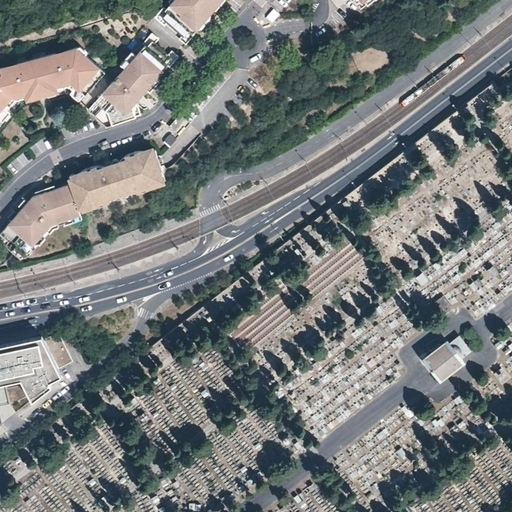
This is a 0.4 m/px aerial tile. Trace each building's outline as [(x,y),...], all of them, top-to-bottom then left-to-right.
[(171,0),(170,2),(165,7),(168,10),(162,17),(168,22),(182,35),(184,36),(187,33),(190,36),(212,12),(222,0),(171,0)] [(168,10),(165,7),(164,6),(155,16),(164,25),(168,22),(162,17),(168,10)] [(159,38),(153,33),(152,32),(143,43),(145,45),(146,44),(147,45),(153,40),(156,42),(159,38)] [(190,36),(187,33),(184,36),(182,35),(179,38),(185,43),(187,43),(191,39),(192,38),(190,36)] [(156,42),(153,40),(147,45),(146,44),(145,45),(136,54),(125,67),(96,100),(108,111),(112,123),(137,116),(133,105),(147,89),(157,77),(168,65),(168,64),(167,62),(172,56),(168,54),(156,42)] [(77,46),(0,66),(0,67),(1,73),(0,73),(0,111),(13,97),(25,95),(26,100),(59,92),(58,86),(71,83),(80,91),(101,67),(86,54),(78,46),(77,46)] [(88,52),(80,46),(78,46),(86,54),(88,52)] [(179,55),(172,49),(168,54),(172,56),(167,62),(168,64),(168,65),(170,67),(179,57),(179,55)] [(136,54),(132,51),(120,64),(125,67),(136,54)] [(160,80),(157,77),(147,89),(150,92),(160,80)] [(108,111),(96,100),(88,109),(107,126),(108,125),(112,123),(108,111)] [(186,118),(182,114),(181,114),(171,125),(176,129),(186,118)] [(36,156),(51,147),(46,137),(30,147),(36,156)] [(155,145),(136,151),(136,152),(132,154),(132,153),(126,154),(127,157),(99,166),(98,164),(92,166),(93,167),(89,168),(88,167),(71,173),(72,176),(69,177),(71,182),(80,209),(83,207),(84,210),(102,204),(101,203),(105,201),(105,203),(111,201),(110,198),(138,189),(138,191),(144,189),(144,188),(148,187),(149,188),(167,181),(155,145)] [(7,165),(14,173),(31,160),(25,151),(7,165)] [(80,209),(71,182),(32,195),(27,200),(22,206),(17,212),(11,219),(8,223),(8,224),(0,233),(9,240),(11,238),(17,244),(15,246),(24,253),(32,244),(33,245),(47,229),(52,223),(57,221),(63,220),(81,213),(80,209)] [(22,206),(27,200),(25,198),(19,204),(22,206)] [(8,216),(11,219),(17,212),(14,210),(8,216)] [(81,213),(63,220),(64,225),(82,218),(81,213)] [(59,226),(57,221),(52,223),(47,229),(50,233),(54,228),(59,226)] [(9,240),(0,233),(0,240),(5,245),(9,240)] [(24,253),(15,246),(12,251),(21,258),(24,253)] [(260,261),(249,272),(261,283),(272,272),(260,261)] [(444,295),(436,300),(444,312),(452,306),(444,295)] [(72,358),(58,329),(43,336),(57,366),(72,358)] [(42,334),(0,343),(0,348),(16,345),(39,339),(43,336),(42,334)] [(448,339),(426,358),(442,377),(464,359),(461,356),(471,347),(460,334),(450,343),(448,339)] [(0,380),(21,376),(24,376),(32,392),(44,386),(43,385),(48,382),(62,374),(57,366),(43,336),(39,339),(16,345),(0,348),(0,380)] [(32,398),(50,384),(48,382),(43,385),(44,386),(32,392),(24,376),(21,376),(32,398)]
